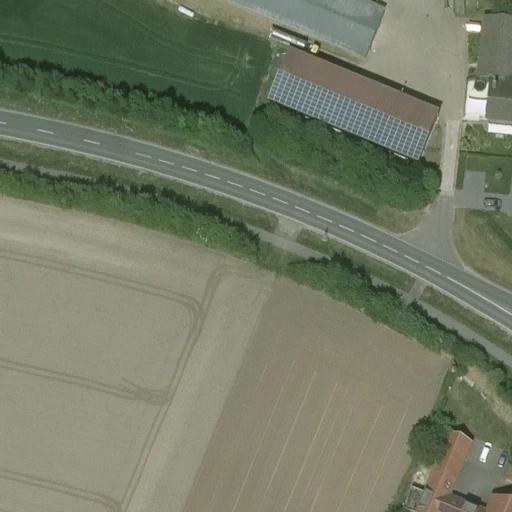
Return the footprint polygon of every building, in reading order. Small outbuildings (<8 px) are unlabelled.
[(382,16),(342,0),(222,0),(365,60),(382,16)] [(480,80),(487,80),(488,53),(511,55),(511,23),(486,21),(480,80)] [(511,55),(488,53),(487,80),(491,81),(487,123),(511,125),(511,55)] [(439,117),(289,55),(268,106),(417,168),(439,117)] [(467,511),(469,507),(448,499),(464,459),(439,449),(431,467),(436,469),(425,498),(419,511),(467,511)] [(419,511),(425,498),(411,492),(403,511),(419,511)] [(511,511),(511,510),(493,503),(488,511),(511,511)]
